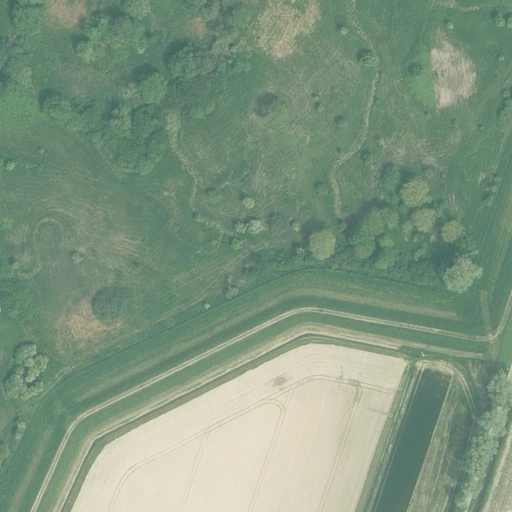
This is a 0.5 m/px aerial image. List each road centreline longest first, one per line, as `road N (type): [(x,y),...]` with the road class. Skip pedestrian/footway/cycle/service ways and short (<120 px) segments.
road 1 (track): [(447,511),(469,395),(449,367),(424,362)]
road 2 (unclassified): [(463,511),(511,371)]
